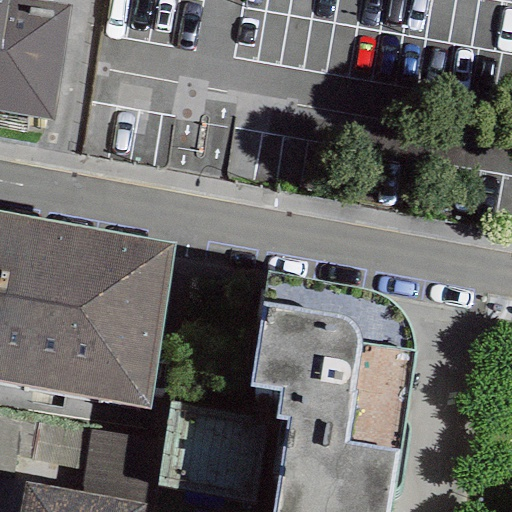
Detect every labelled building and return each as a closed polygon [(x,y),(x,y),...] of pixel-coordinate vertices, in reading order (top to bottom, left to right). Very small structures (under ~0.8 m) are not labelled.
[(0,0),(0,95),(51,104),(68,0),(0,0)] [(0,295),(14,215),(0,212),(0,295)] [(172,243),(14,215),(0,295),(0,379),(144,405),(172,243)] [(359,287),(266,272),(249,384),(280,390),(274,419),(285,420),(271,511),(388,511),(414,351),(408,327),(398,312),(379,295),(359,287)] [(274,419),(168,403),(151,511),(271,511),(285,420),(274,419)] [(142,511),(144,505),(25,485),(19,511),(142,511)]
